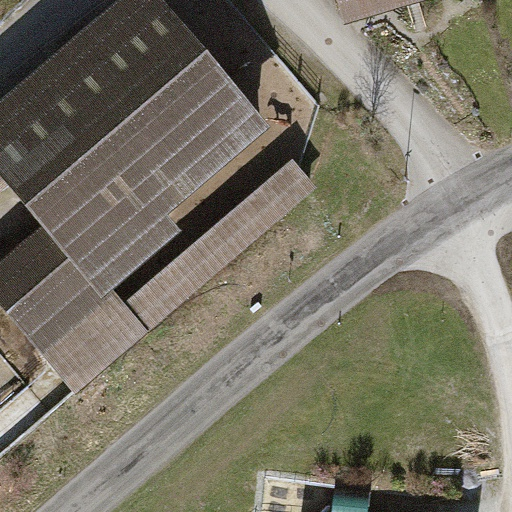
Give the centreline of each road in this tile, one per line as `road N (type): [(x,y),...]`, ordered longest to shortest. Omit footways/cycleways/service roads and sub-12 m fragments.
road 1 (tertiary): [(76,511),(460,200)]
road 2 (residential): [(460,200),(421,132),(291,0)]
road 3 (track): [(460,200),(511,387)]
